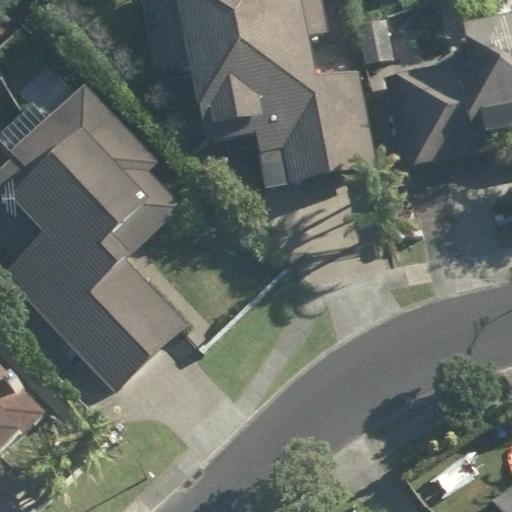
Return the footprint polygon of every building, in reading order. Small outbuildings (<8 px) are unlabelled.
[(133,0),(145,79),(190,73),(201,147),(277,136),(290,196),(376,178),(355,82),(301,94),(301,27),(317,0),(133,0)] [(511,156),(511,30),(450,45),(454,66),(390,81),(412,179),(511,156)] [(0,279),(132,402),(189,340),(122,278),(193,202),(40,60),(0,103),(0,279)] [(0,467),(46,419),(0,374),(0,467)] [(511,511),(511,497),(496,511),(511,511)]
